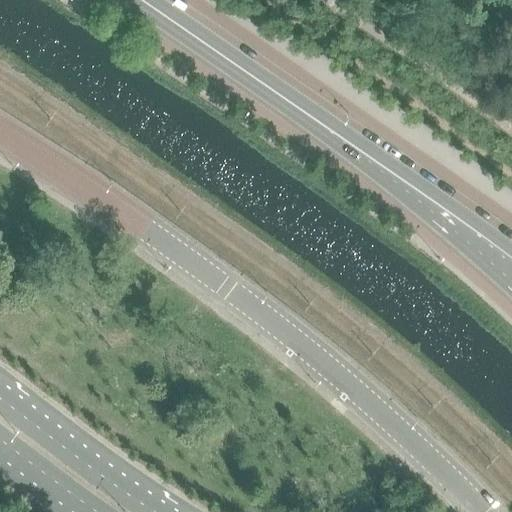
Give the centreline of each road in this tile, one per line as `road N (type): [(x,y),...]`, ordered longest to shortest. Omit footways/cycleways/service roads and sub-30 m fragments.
road 1 (residential): [(484,511),(296,333),(0,133)]
road 2 (secondary): [(329,130),(511,282)]
road 3 (secondary): [(141,0),(329,130)]
road 4 (secondary): [(511,249),(329,130)]
road 5 (primary): [(152,511),(0,399)]
